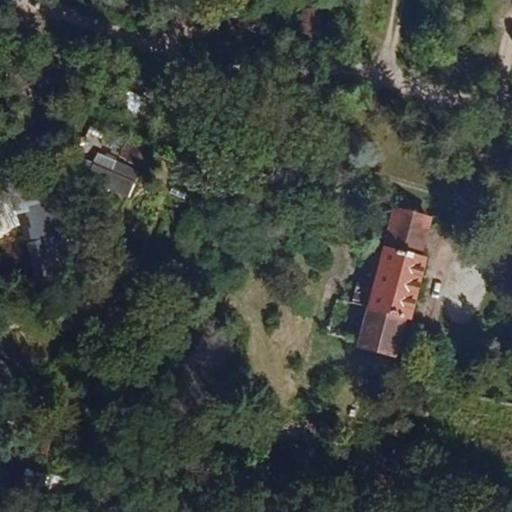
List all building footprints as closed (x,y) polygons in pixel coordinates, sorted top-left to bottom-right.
[(44,72),(31,40),(0,55),(0,84),(3,93),(16,87),(21,99),(39,90),(35,77),(44,72)] [(100,152),(87,180),(128,200),(142,172),(100,152)] [(396,354),(429,222),(393,213),(376,279),(357,274),(351,299),(367,304),(357,344),(396,354)] [(73,277),(56,217),(29,224),(35,242),(29,244),(41,286),(73,277)] [(49,360),(48,338),(13,340),(14,362),(49,360)]
